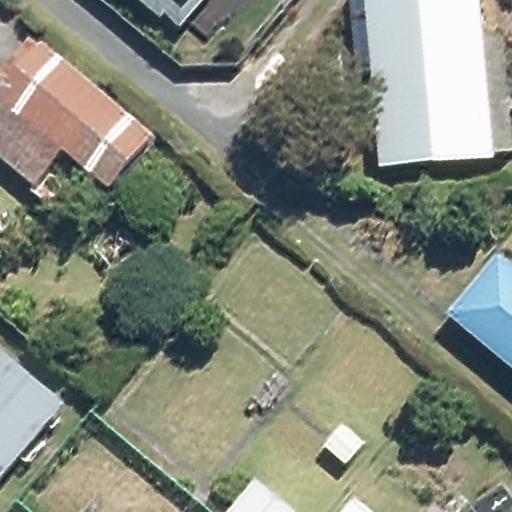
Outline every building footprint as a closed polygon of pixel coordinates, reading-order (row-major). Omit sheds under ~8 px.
[(150,0),(183,23),(200,0),(150,0)] [(494,171),(474,0),(356,0),(378,185),(494,171)] [(152,157),(23,58),(0,87),(0,176),(25,195),(58,153),(119,200),(152,157)] [(511,392),(511,268),(498,256),(436,322),(511,392)] [(2,357),(0,358),(0,483),(65,420),(2,357)] [(118,511),(101,475),(57,496),(64,511),(118,511)] [(292,511),(258,482),(232,511),(292,511)]
